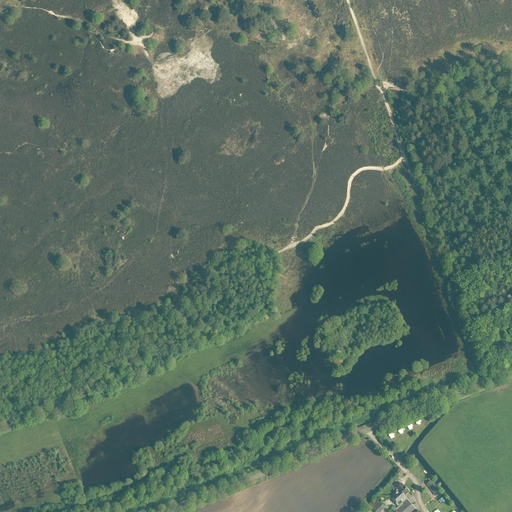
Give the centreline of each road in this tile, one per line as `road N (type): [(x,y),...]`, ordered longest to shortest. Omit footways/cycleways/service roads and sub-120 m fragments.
road 1 (unclassified): [(167,511),(511,373)]
road 2 (track): [(290,247),(342,214),(359,171),(404,159),(376,82)]
